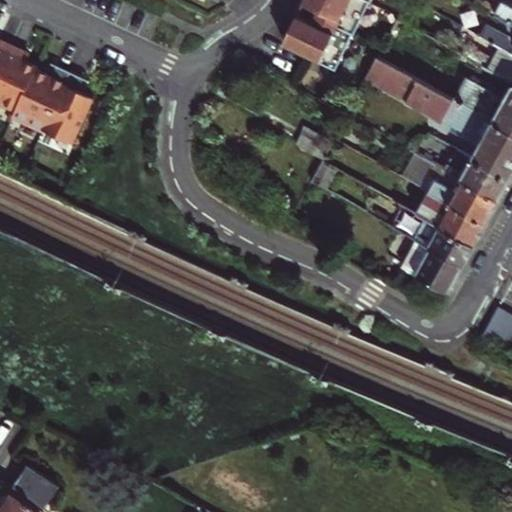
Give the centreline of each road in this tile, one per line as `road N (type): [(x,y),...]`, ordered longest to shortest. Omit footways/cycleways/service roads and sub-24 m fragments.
road 1 (residential): [(511,226),(462,315),(440,326),(422,322),(230,222),(195,195),(178,153),(188,74)]
road 2 (residential): [(28,0),(188,74)]
road 3 (residential): [(188,74),(215,40),(281,0)]
